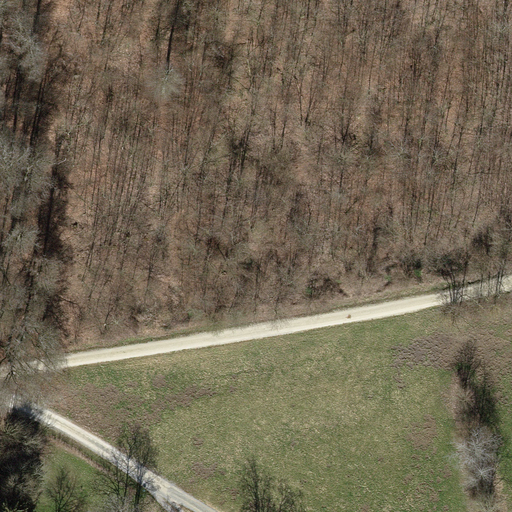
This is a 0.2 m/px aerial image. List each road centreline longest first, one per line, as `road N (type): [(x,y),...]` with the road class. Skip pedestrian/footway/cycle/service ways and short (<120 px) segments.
road 1 (track): [(511,280),(0,376)]
road 2 (track): [(0,384),(206,511)]
